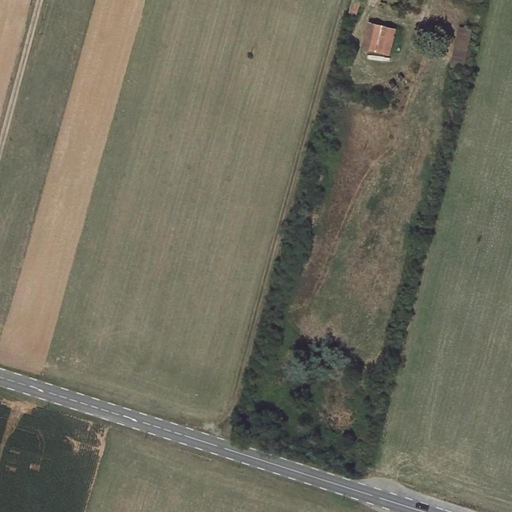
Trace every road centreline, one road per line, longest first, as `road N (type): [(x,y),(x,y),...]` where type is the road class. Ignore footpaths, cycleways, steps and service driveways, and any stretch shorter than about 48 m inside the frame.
road 1 (secondary): [(422,511),(0,377)]
road 2 (track): [(0,149),(39,0)]
